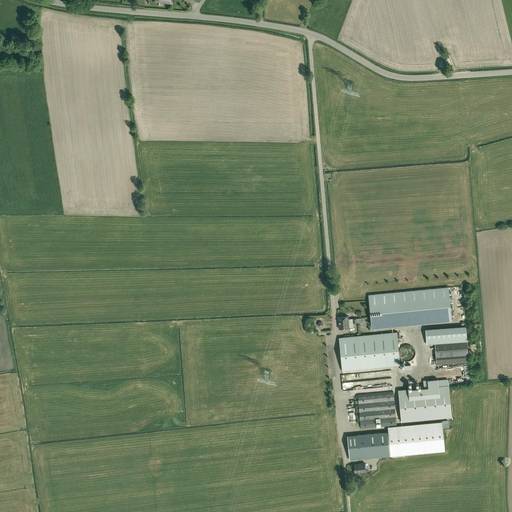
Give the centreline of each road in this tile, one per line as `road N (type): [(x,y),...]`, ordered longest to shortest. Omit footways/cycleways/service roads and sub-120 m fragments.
road 1 (unclassified): [(511,72),(397,78),(309,33),(191,15)]
road 2 (unclassified): [(191,15),(44,0)]
